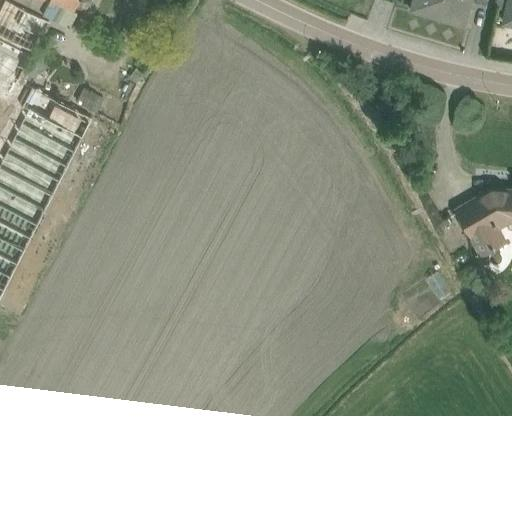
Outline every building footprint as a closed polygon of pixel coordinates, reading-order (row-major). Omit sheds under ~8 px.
[(27,0),(50,11),(55,0),(27,0)] [(404,0),(402,9),(459,26),(466,0),(404,0)] [(511,0),(505,0),(500,23),(511,25),(511,0)] [(16,80),(0,117),(0,290),(78,106),(16,80)] [(366,89),(355,92),(361,109),(372,105),(366,89)] [(511,219),(511,186),(483,187),(442,210),(477,254),(501,237),(496,224),(510,220),(511,219)]
